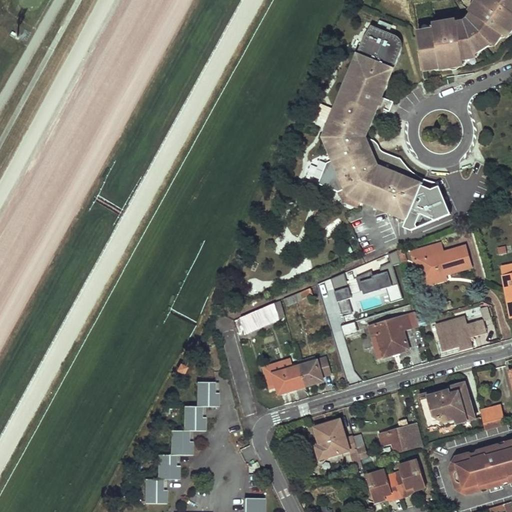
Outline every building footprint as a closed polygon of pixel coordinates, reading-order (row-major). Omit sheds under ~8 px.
[(435,32),(418,35),(423,70),(441,67),(441,68),(449,66),(448,61),(463,58),(477,56),(477,51),(489,43),(493,46),(501,34),(510,22),(511,23),(511,0),(481,0),(472,14),(474,15),(470,22),(465,25),(458,26),(457,23),(434,27),(435,32)] [(511,23),(510,22),(501,34),(505,37),(511,28),(511,23)] [(329,123),(323,138),(333,161),(323,186),(338,192),(342,203),(357,209),(360,202),(403,219),(403,217),(408,219),(409,216),(413,218),(418,206),(414,205),(421,188),(422,186),(409,181),(410,179),(378,166),(373,155),(370,156),(368,150),(371,149),(366,137),(377,110),(379,106),(390,111),(393,102),(382,98),(389,82),(387,81),(391,71),(390,71),(392,66),(395,67),(401,51),(397,37),(376,28),(375,30),(370,28),(364,39),(358,52),(361,53),(359,58),(358,58),(354,68),(352,67),(335,110),(321,105),(316,117),(329,123)] [(464,64),(463,58),(448,61),(449,66),(464,64)] [(373,155),(378,166),(382,155),(380,155),(376,144),(377,142),(366,137),(371,149),(375,147),(377,153),(373,155)] [(327,164),(318,184),(323,186),(333,161),(327,164)] [(419,207),(426,190),(421,188),(414,205),(418,206),(419,207)] [(430,256),(442,252),(439,243),(427,247),(430,256)] [(498,248),(499,254),(511,251),(511,245),(498,248)] [(421,269),(425,280),(444,274),(444,270),(448,269),(449,272),(470,267),(464,246),(442,252),(430,256),(427,247),(411,252),(414,261),(418,259),(421,269)] [(397,255),(396,252),(391,254),(395,269),(400,267),(400,264),(397,255)] [(397,255),(400,264),(405,263),(402,253),(397,255)] [(511,264),(501,266),(511,315),(511,264)] [(394,301),(403,299),(395,270),(374,276),(373,272),(359,276),(364,296),(390,289),(394,301)] [(444,274),(425,280),(426,285),(446,280),(444,274)] [(325,282),(346,383),(354,381),(341,316),(353,313),(348,289),(334,292),(332,280),(325,282)] [(298,293),(300,299),(310,295),(307,289),(298,293)] [(298,293),(283,299),(286,305),(300,299),(298,293)] [(272,304),(277,321),(284,318),(278,301),(272,304)] [(272,304),(238,318),(243,334),(277,321),(272,304)] [(375,333),(381,350),(395,346),(397,351),(408,347),(403,329),(410,327),(406,313),(368,325),(371,334),(375,333)] [(437,325),(444,351),(462,346),(463,349),(474,346),(472,337),(489,332),(486,321),(449,330),(447,322),(437,325)] [(381,350),(382,356),(397,351),(395,346),(381,350)] [(299,365),(305,385),(322,380),(321,375),(329,373),(325,359),(299,365)] [(305,385),(299,365),(274,373),(278,388),(286,386),(287,390),(305,385)] [(216,381),(197,381),(196,405),(184,405),(184,429),(171,429),(171,454),(158,453),(157,478),(145,478),(144,502),(148,502),(166,503),(166,489),(163,489),(163,478),(179,478),(179,465),(176,464),(176,454),(180,454),(192,454),(193,440),(189,440),(189,430),(193,430),(206,430),(206,416),(202,416),(203,405),(206,405),(219,406),(219,392),(216,392),(216,381)] [(429,396),(421,399),(429,428),(438,426),(442,428),(470,420),(476,419),(467,385),(459,388),(458,385),(449,387),(450,390),(437,394),(436,391),(428,393),(429,396)] [(482,410),(487,430),(506,425),(500,405),(482,410)] [(344,450),(342,437),(338,419),(312,424),(316,443),(324,442),(327,454),(344,450)] [(410,439),(407,427),(380,435),(383,446),(392,444),(395,453),(420,447),(421,450),(425,449),(421,436),(410,439)] [(354,448),(354,449),(356,456),(366,454),(364,447),(363,447),(360,433),(351,435),(351,436),(354,448)] [(351,436),(351,435),(342,437),(344,450),(354,448),(351,436)] [(324,442),(316,443),(314,443),(316,456),(327,454),(324,442)] [(452,468),(450,469),(457,492),(458,491),(465,490),(466,495),(481,491),(488,489),(503,484),(509,482),(511,481),(511,444),(507,446),(500,448),(478,455),(471,457),(456,461),(458,467),(452,468)] [(477,453),(478,455),(500,448),(499,446),(477,453)] [(354,448),(344,450),(349,471),(359,468),(356,456),(354,449),(354,448)] [(386,471),(367,477),(375,502),(386,499),(385,493),(392,491),(394,497),(394,499),(409,496),(408,493),(407,487),(414,485),(416,491),(427,488),(419,462),(401,467),(402,473),(388,477),(386,471)] [(407,487),(408,493),(416,491),(414,485),(407,487)] [(266,511),(267,499),(247,498),(247,511),(266,511)]
